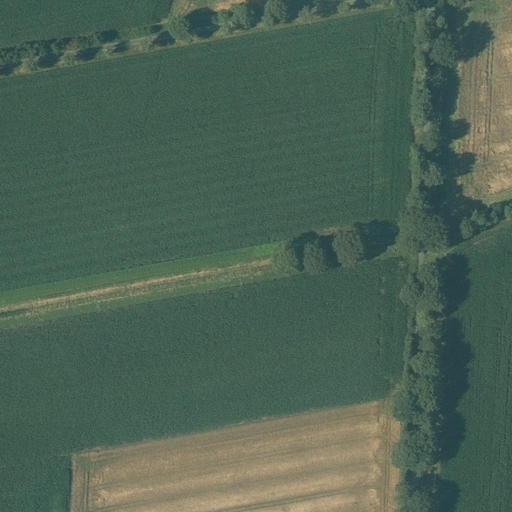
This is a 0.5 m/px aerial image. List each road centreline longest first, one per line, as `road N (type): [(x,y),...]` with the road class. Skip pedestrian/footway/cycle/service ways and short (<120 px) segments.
road 1 (unclassified): [(429,0),(408,511)]
road 2 (unclassified): [(0,67),(371,0)]
